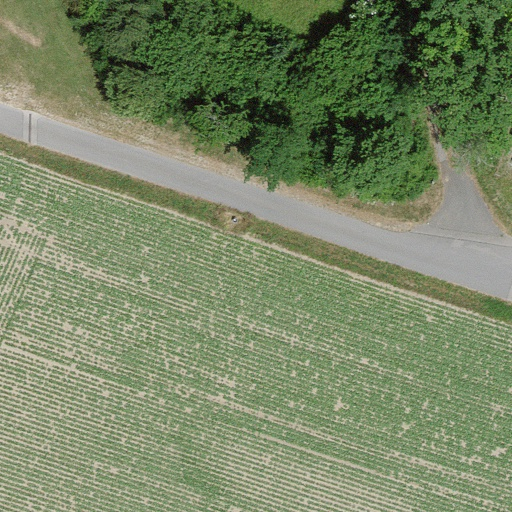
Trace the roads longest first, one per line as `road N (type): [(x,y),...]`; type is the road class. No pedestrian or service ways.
road 1 (track): [(511,275),(0,93)]
road 2 (track): [(491,271),(486,220),(432,128),(367,57),(340,0)]
